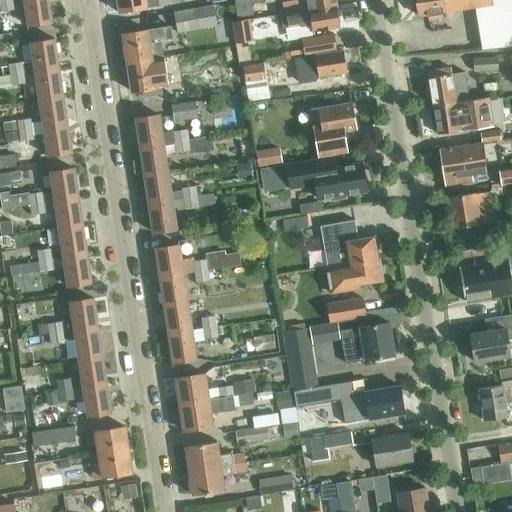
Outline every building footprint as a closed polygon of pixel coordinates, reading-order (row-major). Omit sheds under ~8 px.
[(0,0),(0,11),(0,12),(14,10),(12,0),(0,0)] [(48,0),(24,0),(28,25),(52,21),(48,0)] [(117,0),(120,11),(146,7),(158,5),(157,0),(117,0)] [(282,0),(284,12),(336,3),(335,0),(282,0)] [(443,11),(446,10),(444,0),(416,0),(419,15),(428,13),(429,19),(444,16),(443,11)] [(511,0),(444,0),(446,10),(476,5),(483,47),(511,42),(511,0)] [(339,26),(336,3),(284,12),(280,12),(282,27),(311,22),(312,30),(322,29),(322,31),(324,30),(324,28),(339,26)] [(174,12),(177,33),(217,25),(214,5),(174,12)] [(233,22),(236,44),(253,41),(250,19),(233,22)] [(171,25),(123,33),(127,61),(152,57),(164,56),(161,39),(173,37),(171,25)] [(313,37),(315,49),(339,45),(337,33),(313,37)] [(35,69),(59,65),(54,37),(31,41),(35,69)] [(318,75),(347,70),(344,50),(296,57),(299,81),(315,78),(318,75)] [(474,57),(475,69),(499,67),(498,55),(474,57)] [(152,57),(127,61),(131,90),(143,89),(144,95),(162,93),(161,85),(168,85),(164,56),(152,57)] [(2,74),(11,73),(23,71),(22,61),(9,63),(10,66),(1,67),(2,74)] [(243,66),(246,86),(267,83),(264,63),(243,66)] [(59,65),(35,69),(40,98),(40,100),(63,96),(59,65)] [(431,76),(435,105),(471,97),(470,97),(466,70),(453,72),(452,65),(431,69),(432,76),(431,76)] [(11,75),(0,76),(0,87),(13,85),(12,84),(25,82),(23,71),(11,73),(11,75)] [(267,83),(246,86),(248,101),(270,98),(267,83)] [(471,97),(435,105),(440,133),(495,124),(490,94),(471,97)] [(18,119),(20,130),(67,122),(63,96),(40,100),(43,120),(31,122),(30,117),(18,119)] [(171,105),(174,121),(198,118),(196,101),(171,105)] [(324,123),(314,124),(319,156),(334,154),(347,151),(344,131),(357,128),(353,102),(321,107),(324,123)] [(135,117),(139,145),(163,142),(175,140),(189,138),(188,129),(162,132),(159,113),(135,117)] [(15,120),(2,122),(3,131),(17,129),(15,120)] [(20,130),(21,140),(33,138),(33,134),(45,132),(49,155),(72,151),(67,122),(20,130)] [(498,130),(481,132),(482,142),(500,139),(498,130)] [(16,132),(5,133),(6,142),(17,140),(16,132)] [(189,138),(175,140),(176,152),(191,150),(206,148),(205,138),(189,140),(189,138)] [(163,142),(139,145),(144,173),(167,169),(163,142)] [(442,148),(446,175),(448,175),(449,183),(475,179),(474,172),(487,170),(482,142),(442,148)] [(279,148),(256,152),(259,167),(282,163),(279,148)] [(282,163),(259,167),(262,190),(292,185),(292,187),(317,183),(320,197),(332,195),(333,199),(347,196),(347,192),(368,189),(364,162),(337,166),(335,155),(282,163)] [(250,162),(237,164),(238,177),(252,175),(250,162)] [(41,192),(28,194),(29,204),(43,202),(78,196),(74,167),(51,171),(54,193),(42,195),(41,192)] [(511,167),(499,169),(502,185),(511,183),(511,167)] [(167,169),(144,173),(148,202),(202,194),(201,184),(182,187),(182,190),(171,191),(170,189),(167,169)] [(0,174),(0,188),(22,185),(20,171),(0,174)] [(9,192),(0,192),(0,193),(2,208),(11,207),(9,193),(9,192)] [(450,197),(454,227),(482,223),(482,222),(498,219),(494,192),(478,194),(478,193),(450,197)] [(202,194),(148,202),(152,231),(176,227),(174,210),(199,206),(215,204),(213,193),(202,194)] [(240,195),(241,201),(246,204),(252,203),(251,193),(240,195)] [(381,220),(381,207),(391,207),(391,194),(364,193),(364,220),(381,220)] [(43,202),(29,204),(31,215),(44,213),(56,211),(59,227),(83,224),(78,196),(43,202)] [(356,219),(318,225),(325,267),(348,263),(348,262),(380,257),(376,235),(359,238),(356,219)] [(11,221),(0,222),(1,234),(12,233),(11,221)] [(25,250),(27,263),(87,253),(83,224),(59,227),(62,250),(51,252),(50,247),(37,249),(25,250)] [(461,243),(464,257),(488,253),(485,239),(461,243)] [(155,247),(159,275),(183,270),(208,266),(222,264),(220,251),(205,253),(206,258),(194,260),(193,257),(181,259),(179,244),(155,247)] [(476,265),(460,267),(466,301),(511,292),(511,252),(475,258),(476,265)] [(27,263),(10,265),(11,275),(40,271),(65,267),(68,285),(91,281),(87,253),(27,263)] [(380,257),(348,262),(348,263),(325,267),(329,293),(330,293),(359,289),(358,283),(383,278),(380,257)] [(159,275),(164,303),(188,300),(183,273),(194,272),(196,283),(210,281),(208,266),(183,270),(159,275)] [(50,333),(63,331),(98,326),(94,297),(70,301),(73,319),(49,323),(50,333)] [(327,303),(330,323),(366,317),(363,298),(327,303)] [(164,303),(168,332),(192,328),(188,300),(164,303)] [(506,327),(470,333),(475,361),(510,355),(507,339),(511,338),(511,313),(504,315),(506,327)] [(201,317),(203,326),(216,324),(215,315),(201,317)] [(393,317),(398,341),(405,340),(401,316),(393,317)] [(341,329),(346,362),(396,354),(390,321),(366,325),(341,329)] [(49,323),(39,324),(40,335),(50,333),(49,323)] [(216,324),(203,326),(204,337),(204,339),(218,337),(216,324)] [(76,340),(79,357),(102,353),(98,326),(63,331),(64,342),(76,340)] [(192,328),(168,332),(173,361),(197,357),(194,339),(204,337),(203,326),(192,328)] [(288,366),(291,387),(317,383),(309,328),(282,332),(286,355),(288,366)] [(253,337),(255,350),(275,347),(273,334),(253,337)] [(79,357),(83,386),(107,382),(102,353),(79,357)] [(286,355),(272,357),(274,369),(288,366),(286,355)] [(176,377),(180,403),(234,395),(232,384),(220,386),(221,396),(209,398),(206,373),(176,377)] [(70,377),(57,379),(58,389),(72,387),(70,377)] [(232,381),(233,384),(234,395),(251,392),(254,392),(252,378),(232,381)] [(511,379),(501,381),(502,384),(480,388),(484,420),(510,416),(508,403),(511,402),(511,379)] [(317,383),(291,387),(292,389),(294,389),(297,405),(344,398),(342,381),(318,385),(317,383)] [(59,395),(60,401),(85,397),(88,415),(111,411),(107,382),(83,386),(72,387),(58,389),(59,391),(59,395)] [(365,389),(366,391),(352,393),(357,419),(370,417),(404,412),(400,384),(365,389)] [(294,407),(291,390),(276,393),(278,409),(294,407)] [(59,391),(47,392),(48,404),(60,402),(60,401),(59,395),(59,391)] [(234,395),(180,403),(184,429),(213,425),(211,409),(236,405),(234,395)] [(17,402),(0,404),(0,416),(18,414),(17,402)] [(24,413),(14,415),(16,426),(26,425),(24,413)] [(283,424),(285,437),(298,435),(296,422),(283,424)] [(98,444),(99,453),(129,448),(126,425),(95,429),(95,431),(86,432),(88,445),(98,444)] [(32,432),(34,446),(75,439),(73,426),(32,432)] [(235,430),(237,444),(268,439),(266,426),(235,430)] [(307,428),(299,429),(300,437),(308,436),(307,428)] [(351,430),(309,436),(310,445),(313,461),(328,459),(326,447),(342,445),(352,443),(351,430)] [(474,449),(498,444),(495,430),(471,434),(474,449)] [(372,437),(377,465),(412,459),(412,458),(415,455),(413,443),(409,442),(407,431),(372,437)] [(186,445),(190,469),(246,460),(245,451),(233,453),(233,451),(220,453),(218,440),(186,445)] [(511,442),(501,445),(504,461),(511,459),(511,442)] [(129,448),(99,453),(100,461),(92,463),(94,476),(102,474),(102,476),(133,471),(129,448)] [(4,454),(6,463),(26,460),(25,451),(4,454)] [(246,460),(190,469),(194,494),(226,489),(222,465),(234,463),(235,473),(248,471),(246,460)] [(480,466),(471,468),(473,485),(483,483),(480,466)] [(60,471),(42,473),(44,486),(61,483),(60,471)] [(386,474),(372,476),(374,489),(375,502),(390,500),(386,474)] [(258,480),(260,493),(295,487),(294,479),(292,479),(291,475),(258,480)] [(350,479),(337,481),(339,495),(352,493),(350,479)] [(335,481),(324,483),(325,489),(331,494),(337,493),(335,481)] [(121,485),(123,499),(138,496),(136,483),(121,485)] [(429,511),(425,487),(398,491),(401,511),(429,511)] [(94,505),(108,505),(108,492),(94,492),(94,505)] [(352,493),(339,495),(341,511),(354,511),(355,510),(352,493)] [(304,511),(341,511),(339,495),(328,497),(330,511),(320,511),(320,509),(304,511)] [(245,508),(263,505),(261,496),(244,498),(245,508)] [(14,511),(13,502),(0,504),(0,511),(14,511)] [(179,511),(189,511),(188,503),(179,504),(179,511)]
